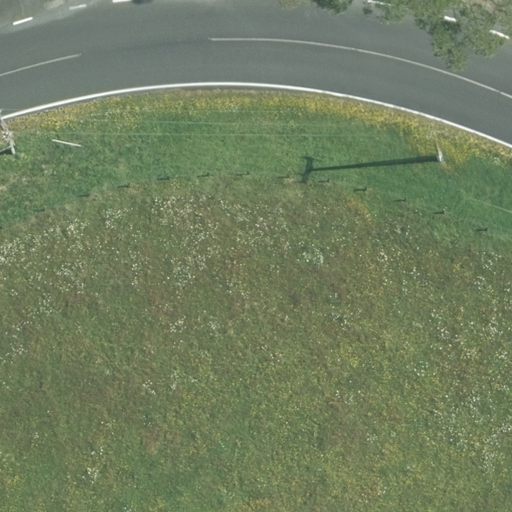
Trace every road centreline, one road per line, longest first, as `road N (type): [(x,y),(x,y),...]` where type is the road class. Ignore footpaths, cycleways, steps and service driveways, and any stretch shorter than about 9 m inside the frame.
road 1 (tertiary): [(188,38),(361,48),(511,96)]
road 2 (tertiary): [(0,66),(188,38)]
